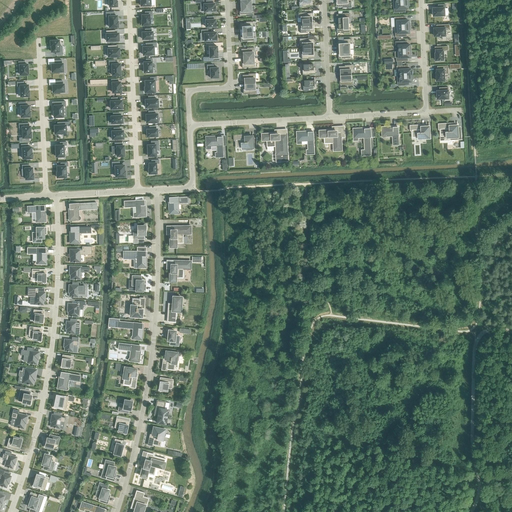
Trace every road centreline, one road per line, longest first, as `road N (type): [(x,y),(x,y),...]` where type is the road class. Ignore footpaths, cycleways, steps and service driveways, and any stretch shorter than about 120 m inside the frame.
road 1 (residential): [(157,189),(150,375),(118,511)]
road 2 (residential): [(10,511),(53,340),(56,195)]
road 3 (residential): [(128,0),(137,190)]
road 4 (residential): [(190,125),(188,91),(231,88),(227,0)]
road 5 (residential): [(38,37),(45,195)]
road 6 (residential): [(190,125),(328,117)]
